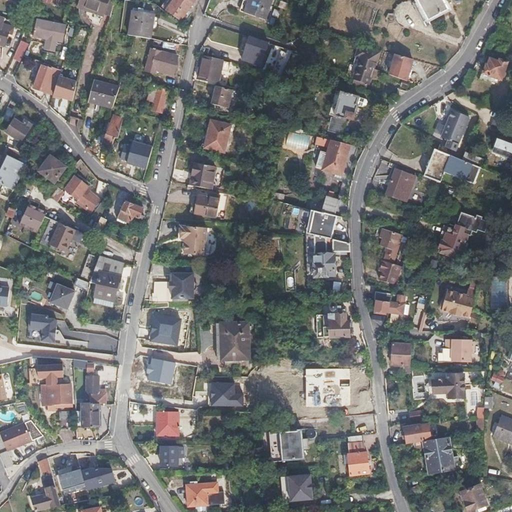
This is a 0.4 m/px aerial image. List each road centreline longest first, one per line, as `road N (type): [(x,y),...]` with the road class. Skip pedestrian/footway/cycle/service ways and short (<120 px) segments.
road 1 (tertiary): [(499,0),(455,70),(385,129),(359,194),(383,431),(403,511)]
road 2 (residential): [(158,195),(122,397),(122,445)]
road 3 (residential): [(0,79),(55,120),(97,170),(158,195)]
road 4 (residential): [(200,23),(158,195)]
road 5 (residential): [(122,445),(43,453),(7,490)]
